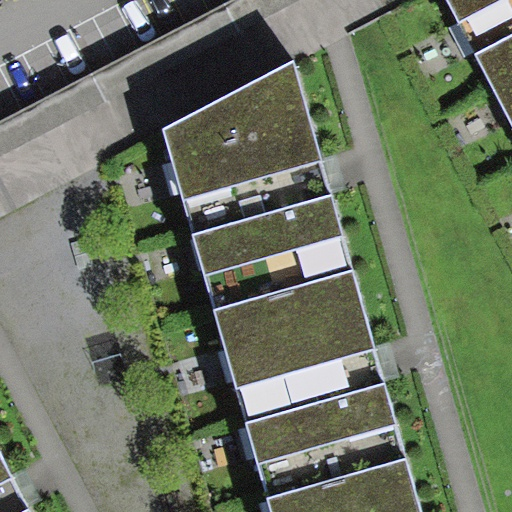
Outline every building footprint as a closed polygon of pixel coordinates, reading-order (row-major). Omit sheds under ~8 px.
[(0,142),(268,0),(213,0),(0,111),(0,142)] [(511,0),(432,0),(511,148),(511,0)] [(348,282),(278,70),(144,137),(202,326),(348,282)] [(282,511),(407,475),(348,282),(202,326),(258,511),(282,511)] [(418,511),(407,475),(282,511),(418,511)] [(0,511),(15,511),(0,483),(0,511)]
